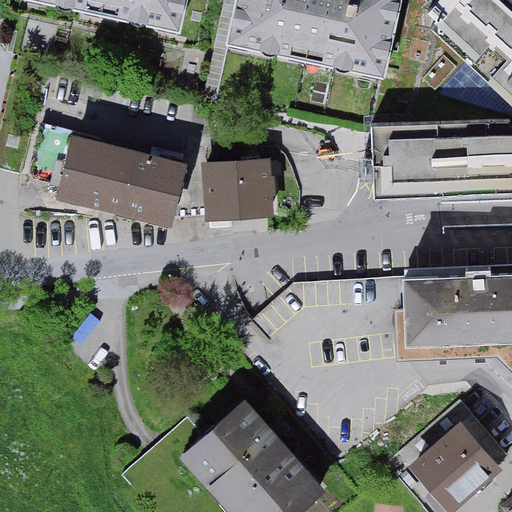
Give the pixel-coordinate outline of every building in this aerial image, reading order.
[(185,0),(20,0),(178,35),(185,0)] [(400,0),(231,0),(223,41),(383,77),(400,0)] [(400,0),(383,77),(371,120),(511,114),(511,103),(418,21),(438,0),(400,0)] [(511,3),(508,0),(438,0),(418,21),(511,103),(511,114),(371,120),(371,196),(511,193),(511,3)] [(185,164),(71,134),(54,201),(168,230),(185,164)] [(276,158),(202,164),(206,219),(281,213),(276,158)] [(511,273),(402,277),(404,344),(511,340),(511,273)] [(511,374),(511,340),(404,344),(405,365),(498,361),(511,374)] [(303,511),(326,492),(244,398),(180,454),(229,511),(303,511)] [(458,511),(503,471),(457,422),(410,467),(451,511),(458,511)] [(511,511),(511,496),(498,507),(501,511),(511,511)]
